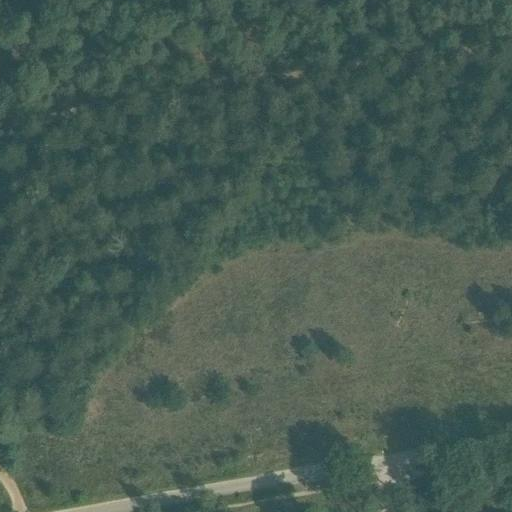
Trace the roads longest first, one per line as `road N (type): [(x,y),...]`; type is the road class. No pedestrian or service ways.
road 1 (track): [(0,117),(511,33)]
road 2 (unclassified): [(104,511),(387,462)]
road 3 (track): [(387,462),(511,441)]
